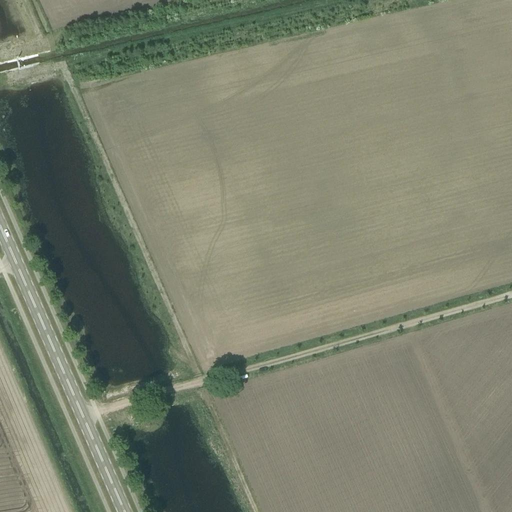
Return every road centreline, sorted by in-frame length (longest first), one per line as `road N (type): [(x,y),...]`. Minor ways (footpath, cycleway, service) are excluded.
road 1 (track): [(83,421),(511,296)]
road 2 (primary): [(122,511),(0,230)]
